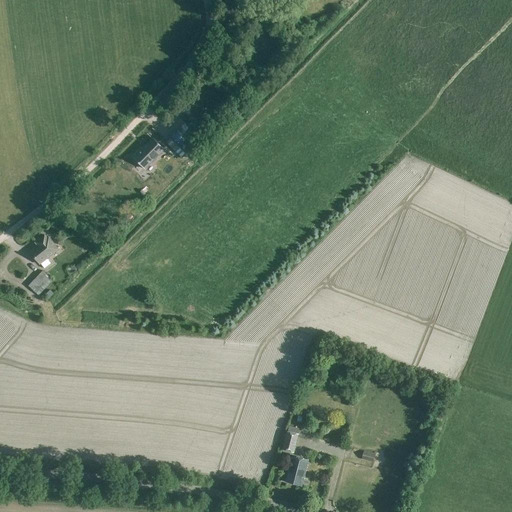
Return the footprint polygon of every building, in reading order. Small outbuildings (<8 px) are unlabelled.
[(167,123),(159,132),(180,153),(188,144),(167,123)] [(149,136),(135,151),(148,164),(162,149),(149,136)] [(128,167),(140,179),(149,171),(137,158),(128,167)] [(59,250),(49,237),(47,238),(45,235),(39,240),(41,243),(30,252),(40,265),(59,250)] [(42,271),(29,286),(39,295),(53,280),(42,271)] [(293,452),(298,435),(299,429),(289,426),(288,432),(283,450),(293,452)] [(364,451),(362,459),(373,462),(375,455),(364,451)] [(309,461),(292,456),(286,482),(302,486),(309,461)]
